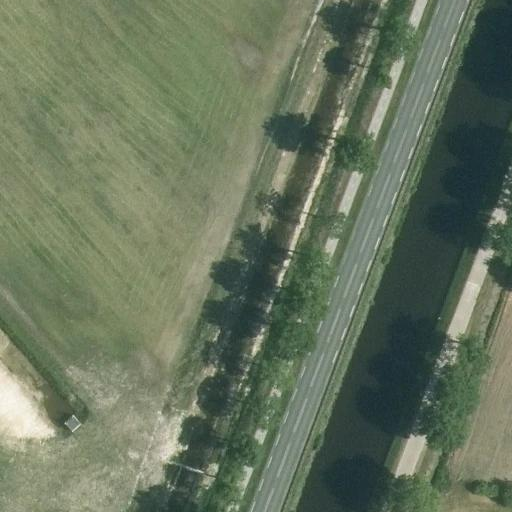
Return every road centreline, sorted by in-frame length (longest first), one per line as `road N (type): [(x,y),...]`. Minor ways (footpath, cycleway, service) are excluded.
road 1 (primary): [(262,511),(453,0)]
road 2 (unclassified): [(390,511),(511,182)]
